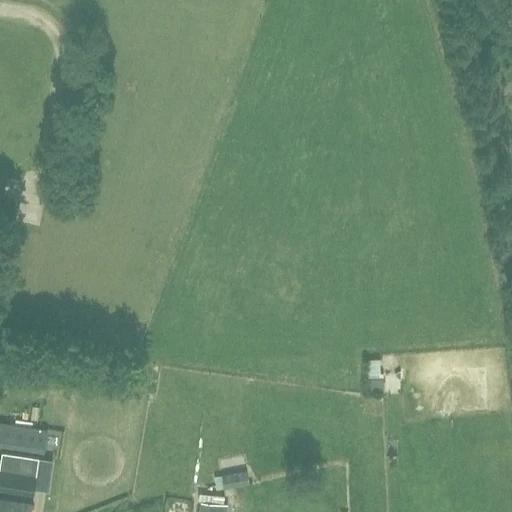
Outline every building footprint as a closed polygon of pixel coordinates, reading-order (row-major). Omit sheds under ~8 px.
[(7,176),(34,45),(0,37),(0,175),(2,176),(0,184),(0,190),(4,192),(0,213),(0,216),(32,223),(42,173),(20,168),(18,178),(7,176)] [(382,361),(362,361),(362,393),(382,393),(382,361)] [(48,429),(0,421),(0,445),(45,453),(48,429)] [(2,452),(0,462),(0,511),(30,511),(38,458),(2,452)] [(218,486),(247,478),(245,467),(216,475),(218,486)] [(226,511),(227,504),(201,502),(199,511),(226,511)]
